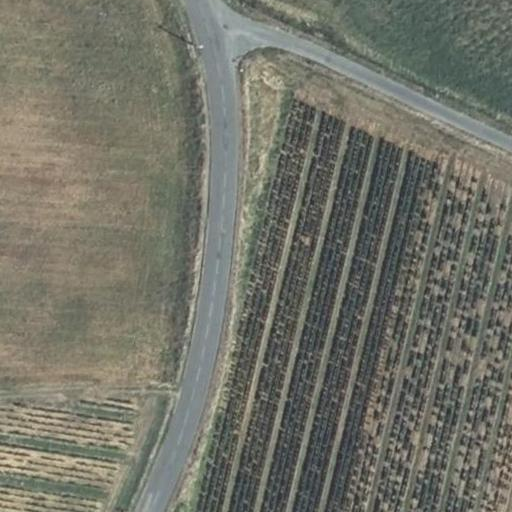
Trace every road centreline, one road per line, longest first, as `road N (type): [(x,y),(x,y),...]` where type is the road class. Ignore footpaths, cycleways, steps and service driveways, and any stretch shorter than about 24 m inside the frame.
road 1 (tertiary): [(212,29),(223,105),(218,273),(201,369),(149,511)]
road 2 (unclassified): [(212,29),(263,30),(511,146)]
